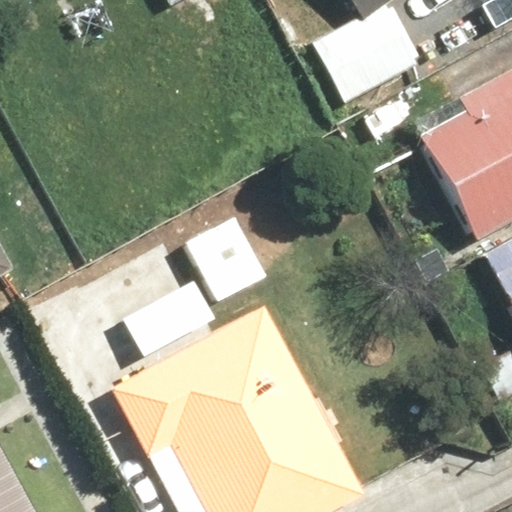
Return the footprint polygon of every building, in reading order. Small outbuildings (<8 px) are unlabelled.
[(391,0),(339,0),(356,25),(378,10),(391,0)] [(461,114),(416,138),(472,243),(511,221),(511,69),(454,100),(461,114)] [(233,222),(184,247),(214,305),(263,279),(233,222)] [(0,258),(0,279),(9,275),(0,258)] [(211,324),(189,284),(119,322),(141,362),(211,324)] [(511,291),(502,297),(511,313),(511,291)] [(259,314),(109,392),(143,457),(172,443),(207,511),(328,511),(355,498),(259,314)] [(30,511),(0,455),(0,511),(30,511)]
